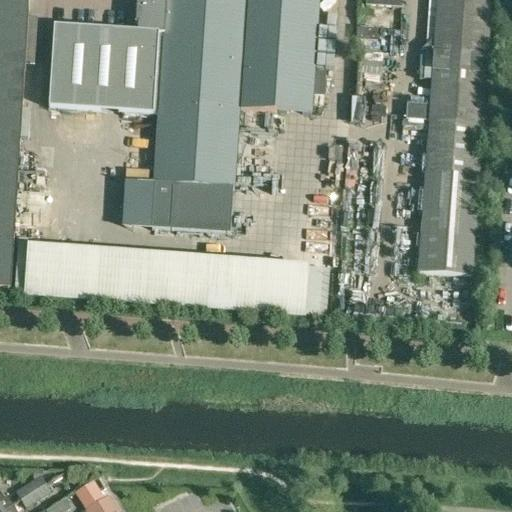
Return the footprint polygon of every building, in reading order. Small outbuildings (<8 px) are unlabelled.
[(0,0),(0,290),(11,291),(28,0),(0,0)] [(53,59),(49,109),(158,116),(155,184),(153,232),(230,237),(237,140),(239,111),(311,116),(311,114),(313,77),(318,0),(137,0),(136,13),(135,25),(138,26),(137,34),(55,29),(53,59)] [(366,0),(366,7),(402,9),(402,0),(366,0)] [(407,107),(406,122),(429,123),(425,177),(418,279),(470,284),(478,182),(490,0),(429,0),(426,50),(434,59),(430,108),(407,107)] [(355,40),(375,42),(376,30),(356,28),(355,40)] [(389,69),(403,68),(403,53),(367,54),(368,80),(390,79),(389,69)] [(27,199),(27,213),(52,213),(52,200),(27,199)] [(16,294),(327,321),(330,272),(28,250),(28,241),(19,240),(16,294)] [(16,494),(21,502),(46,487),(41,479),(16,494)] [(95,482),(76,494),(87,511),(106,499),(95,482)] [(46,487),(21,502),(26,511),(51,495),(46,487)] [(0,511),(5,511),(13,507),(9,501),(6,502),(0,492),(0,511)] [(117,511),(109,499),(105,501),(87,511),(117,511)] [(66,500),(47,511),(67,511),(72,509),(66,500)]
